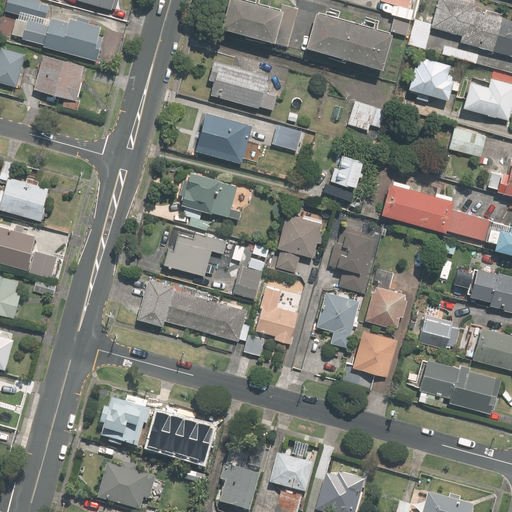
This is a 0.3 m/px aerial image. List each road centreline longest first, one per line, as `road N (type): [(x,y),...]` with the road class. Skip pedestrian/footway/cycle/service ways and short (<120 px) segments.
road 1 (residential): [(511,464),(73,344)]
road 2 (tertiary): [(126,160),(73,344)]
road 3 (tertiary): [(73,344),(27,511)]
road 4 (tertiary): [(170,0),(126,160)]
road 5 (residential): [(126,160),(0,125)]
